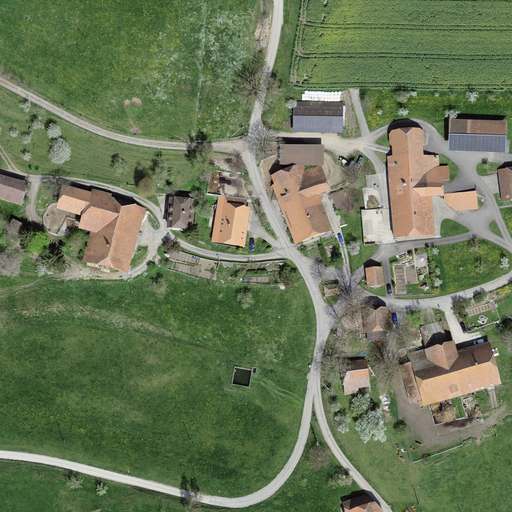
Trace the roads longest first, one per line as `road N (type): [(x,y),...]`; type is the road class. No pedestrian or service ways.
road 1 (track): [(0,170),(100,185),(153,206),(162,220),(153,255),(117,281),(76,269),(51,249),(31,210),(33,194)]
road 2 (track): [(278,0),(248,148),(290,254)]
road 3 (track): [(248,148),(103,135),(0,79)]
road 4 (unclassified): [(209,499),(249,500),(283,478),(302,440),(313,380)]
road 5 (unclassified): [(360,290),(390,302),(428,303),(511,277)]
road 6 (unclassified): [(313,380),(331,443),(387,511)]
